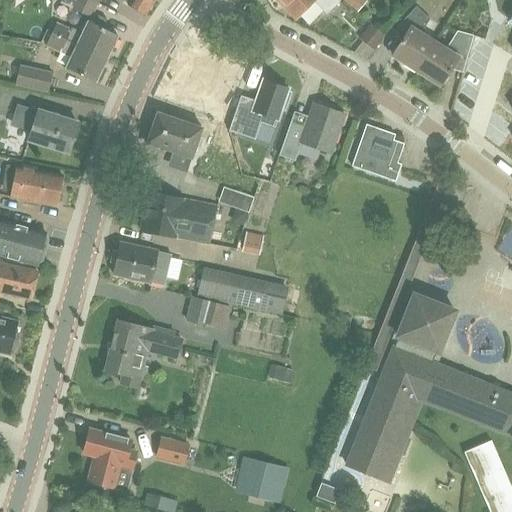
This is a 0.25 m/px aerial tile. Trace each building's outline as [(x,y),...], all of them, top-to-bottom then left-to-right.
[(102,29),(106,20),(94,14),(98,6),(82,0),(59,0),(55,10),(57,13),(65,17),(68,16),(71,18),(75,10),(90,18),(88,23),(82,34),(71,28),(70,30),(57,23),(52,34),(106,58),(117,37),(102,29)] [(120,0),(145,15),(154,0),(120,0)] [(274,0),(283,8),(286,6),(298,18),(314,2),(327,14),(339,2),(337,0),(274,0)] [(342,0),(357,13),(368,0),(342,0)] [(392,56),(416,71),(433,42),(419,33),(431,20),(416,7),(393,31),(403,40),(392,56)] [(361,41),(362,42),(374,51),(382,40),(370,30),(361,41)] [(462,73),(473,38),(455,33),(445,50),(433,42),(416,71),(440,86),(450,69),(462,73)] [(95,82),(106,58),(52,34),(46,46),(70,58),(66,68),(95,82)] [(182,59),(169,83),(195,96),(189,107),(219,123),(228,105),(209,95),(218,78),(199,68),(201,65),(188,58),(187,62),(182,59)] [(20,65),(15,86),(49,93),(53,72),(20,65)] [(244,98),(231,129),(257,140),(263,123),(277,129),(283,113),(287,114),(294,97),(290,96),(291,94),(267,84),(258,104),(244,98)] [(301,144),(330,154),(344,115),(314,104),(305,128),(290,122),(278,156),(295,162),(301,144)] [(68,153),(78,124),(38,111),(25,106),(19,122),(32,127),(28,140),(68,153)] [(156,113),(146,144),(172,152),(190,158),(200,127),(156,113)] [(395,135),(366,124),(351,167),(395,182),(401,165),(397,163),(404,144),(393,140),(395,135)] [(239,194),(259,200),(276,143),(279,144),(282,135),(265,130),(261,145),(228,135),(221,158),(206,154),(198,178),(234,189),(238,173),(245,175),(239,194)] [(11,193),(10,197),(56,206),(57,204),(61,201),(62,195),(59,190),(62,176),(16,167),(11,193)] [(209,246),(209,244),(217,207),(185,200),(148,193),(140,231),(209,246)] [(253,216),(263,219),(269,205),(259,201),(253,216)] [(0,255),(36,265),(37,262),(42,260),(43,255),(40,251),(44,234),(0,221),(0,255)] [(249,258),(267,259),(269,240),(251,238),(249,258)] [(164,286),(165,279),(176,281),(178,271),(168,269),(171,254),(120,244),(113,275),(164,286)] [(0,292),(31,300),(37,272),(0,263),(0,292)] [(289,286),(203,267),(197,296),(282,316),(289,286)] [(511,394),(431,363),(436,352),(438,352),(455,311),(413,294),(397,336),(398,336),(393,347),(346,468),(389,485),(421,401),(511,437),(511,440),(511,441),(511,440),(511,394)] [(207,326),(208,325),(226,329),(231,306),(191,297),(185,321),(207,326)] [(0,353),(9,355),(10,351),(15,348),(17,342),(14,337),(17,322),(0,317),(0,353)] [(137,389),(140,379),(147,352),(176,359),(181,340),(172,338),(174,333),(162,330),(161,335),(152,333),(152,331),(117,322),(104,370),(122,375),(120,384),(137,389)] [(245,355),(246,329),(231,328),(230,354),(245,355)] [(283,359),(284,347),(259,345),(258,356),(283,359)] [(383,354),(373,350),(372,350),(366,365),(376,370),(383,354)] [(293,372),(273,366),(271,376),(290,382),(293,372)] [(132,442),(90,430),(84,454),(96,457),(89,483),(114,489),(120,467),(133,470),(137,453),(129,451),(132,442)] [(189,446),(162,440),(157,458),(184,465),(189,446)] [(464,454),(492,511),(511,511),(511,484),(491,441),(464,454)] [(147,507),(166,511),(170,499),(151,494),(147,507)]
